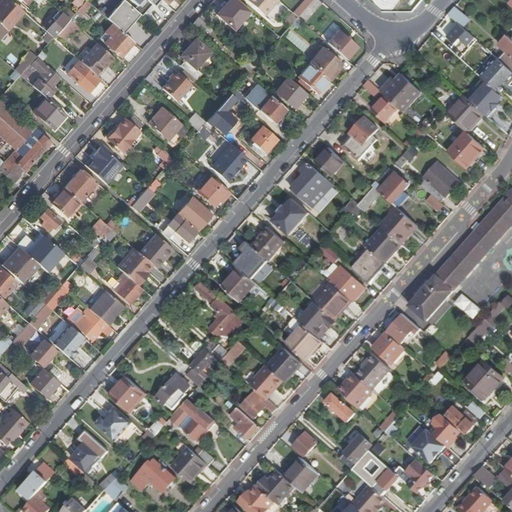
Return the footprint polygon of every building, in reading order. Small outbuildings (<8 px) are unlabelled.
[(2,0),(0,2),(0,25),(6,30),(7,31),(23,12),(9,0),(2,0)] [(176,13),(165,3),(161,0),(156,0),(152,5),(150,4),(143,11),(137,6),(130,0),(122,0),(154,27),(161,18),(166,23),(176,13)] [(250,11),(237,0),(228,0),(215,15),(233,30),(250,11)] [(246,0),(266,17),(279,1),(277,0),(246,0)] [(306,0),(294,14),(297,17),(312,0),(306,0)] [(86,1),(75,13),(81,17),(91,6),(86,1)] [(449,15),(460,26),(466,19),(467,19),(468,18),(455,7),(449,15)] [(206,15),(203,12),(191,26),(203,37),(211,29),(201,21),(206,15)] [(294,14),(291,12),(283,20),(290,26),(297,17),(294,14)] [(62,14),(45,32),(48,34),(52,39),(56,34),(69,20),(62,14)] [(81,21),(73,15),(70,19),(69,20),(76,26),(81,21)] [(449,15),(444,20),(449,24),(450,22),(456,27),(448,38),(456,45),(461,40),(468,47),(475,39),(464,29),(460,26),(449,15)] [(466,19),(460,26),(464,29),(471,20),(468,18),(467,19),(466,19)] [(69,20),(56,34),(63,41),(76,26),(69,20)] [(133,43),(113,26),(105,34),(110,39),(105,44),(120,58),(133,43)] [(346,60),(358,47),(338,30),(326,43),(346,60)] [(268,41),(273,45),(280,38),(275,33),(268,41)] [(42,40),(47,45),(52,39),(48,34),(42,40)] [(511,40),(508,37),(499,47),(506,53),(499,60),(511,71),(511,40)] [(179,66),(196,81),(202,74),(196,69),(210,52),(196,40),(180,57),(184,61),(179,66)] [(85,54),(79,62),(82,64),(94,75),(101,68),(105,64),(107,66),(113,58),(95,43),(85,54)] [(309,63),(309,64),(328,80),(337,70),(342,64),(322,47),(309,63)] [(492,54),(476,73),(500,94),(506,88),(504,86),(511,77),(511,71),(499,60),(492,54)] [(45,98),(47,100),(56,90),(49,83),(56,75),(36,57),(29,66),(20,76),(25,80),(34,69),(40,75),(31,86),(45,98)] [(14,71),(20,76),(29,66),(23,61),(14,71)] [(242,61),(236,67),(246,75),(251,71),(252,69),(242,61)] [(94,75),(82,64),(70,78),(88,93),(99,80),(94,75)] [(317,94),(328,80),(309,64),(298,77),(317,94)] [(338,71),(337,70),(328,80),(329,81),(338,71)] [(255,75),(251,71),(246,75),(251,79),(255,75)] [(169,76),(156,91),(171,103),(189,83),(176,72),(171,77),(169,76)] [(381,90),(386,84),(375,74),(370,80),(381,90)] [(397,80),(384,94),(385,96),(399,108),(402,110),(407,104),(420,90),(402,74),(397,80)] [(455,88),(461,94),(470,84),(458,74),(451,82),(456,88),(455,88)] [(306,95),(287,77),(274,92),(293,109),(306,95)] [(394,77),(381,91),(384,94),(397,80),(394,77)] [(369,81),(364,86),(374,95),(378,89),(369,81)] [(285,109),(256,84),(245,98),(273,123),(285,109)] [(230,94),(221,104),(220,105),(226,110),(236,99),(230,94)] [(399,108),(385,96),(372,111),(386,123),(399,108)] [(464,96),(447,115),(467,132),(468,133),(485,115),(464,96)] [(52,129),(65,115),(47,100),(45,98),(32,111),(52,129)] [(245,108),(239,102),(235,107),(241,113),(245,108)] [(51,143),(34,129),(32,132),(0,103),(0,136),(16,151),(0,169),(15,183),(51,143)] [(402,110),(405,113),(410,107),(407,104),(402,110)] [(205,122),(211,128),(213,126),(223,135),(235,121),(224,111),(223,112),(218,108),(205,122)] [(148,124),(167,141),(180,126),(161,109),(148,124)] [(195,114),(187,123),(197,132),(205,122),(195,114)] [(365,118),(351,135),(352,136),(342,146),(358,161),(377,140),(372,136),(378,130),(365,118)] [(123,121),(106,140),(121,153),(138,133),(123,121)] [(202,127),(198,133),(204,138),(208,132),(202,127)] [(262,127),(250,140),(265,153),(276,140),(262,127)] [(467,132),(449,153),(467,169),(486,149),(468,133),(467,132)] [(105,184),(121,168),(92,139),(76,156),(105,184)] [(246,158),(230,144),(210,168),(226,182),(246,158)] [(332,177),(345,162),(329,147),(316,162),(332,177)] [(168,164),(172,160),(161,151),(157,155),(168,164)] [(404,154),(397,163),(399,166),(407,157),(404,154)] [(326,179),(308,163),(301,172),(305,175),(293,189),(307,201),(312,196),(320,186),(326,179)] [(438,164),(420,184),(432,196),(441,203),(459,182),(438,164)] [(79,201),(95,183),(80,169),(64,188),(79,201)] [(380,185),(376,181),(372,186),(374,188),(381,194),(393,204),(403,192),(410,185),(396,173),(382,188),(380,186),(380,185)] [(229,193),(211,177),(197,192),(213,206),(219,200),(221,202),(229,193)] [(147,188),(151,192),(157,185),(153,181),(147,188)] [(147,188),(142,184),(139,187),(140,188),(127,203),(131,207),(147,188)] [(325,191),(320,186),(312,196),(317,200),(325,191)] [(64,188),(52,201),(43,193),(38,199),(48,208),(49,209),(54,203),(59,208),(57,211),(65,218),(79,201),(64,188)] [(147,188),(131,207),(135,210),(151,192),(147,188)] [(364,212),(373,220),(376,216),(368,208),(381,194),(374,188),(358,207),(364,212)] [(511,190),(491,215),(410,306),(428,322),(511,225),(511,190)] [(408,196),(403,192),(393,204),(397,208),(398,209),(408,196)] [(441,203),(432,196),(427,202),(438,212),(444,206),(441,203)] [(272,217),(290,235),(310,215),(291,197),(272,217)] [(192,198),(186,204),(193,210),(195,208),(193,207),(197,203),(192,198)] [(349,216),(352,213),(358,207),(352,202),(343,211),(349,216)] [(176,214),(185,221),(196,231),(206,220),(202,217),(203,215),(201,213),(205,209),(197,203),(193,207),(195,208),(193,210),(186,204),(176,214)] [(358,207),(352,213),(358,218),(364,212),(358,207)] [(64,222),(49,209),(48,208),(46,210),(59,222),(52,229),(56,231),(64,222)] [(401,245),(418,225),(398,209),(397,208),(381,227),(383,228),(401,245)] [(211,214),(205,209),(201,213),(203,215),(202,217),(206,220),(211,214)] [(59,222),(46,210),(45,210),(39,218),(43,221),(40,225),(48,232),(51,228),(52,229),(59,222)] [(268,228),(273,232),(279,226),(268,216),(262,222),(268,228)] [(104,238),(111,230),(106,225),(99,219),(92,228),(104,238)] [(111,219),(106,225),(111,230),(116,224),(111,219)] [(187,242),(196,231),(185,221),(175,232),(187,242)] [(293,236),(306,247),(306,246),(319,232),(306,221),(293,236)] [(341,225),(336,231),(345,239),(350,233),(341,225)] [(255,249),(269,262),(286,243),(273,232),(268,228),(261,236),(264,238),(255,249)] [(385,264),(401,245),(383,228),(366,247),(370,250),(385,264)] [(18,248),(26,255),(31,249),(10,231),(5,237),(18,248)] [(306,246),(306,247),(308,249),(321,234),(319,232),(306,246)] [(151,264),(153,267),(161,258),(164,260),(172,250),(155,235),(139,254),(151,264)] [(264,238),(261,236),(252,247),(255,249),(264,238)] [(334,263),(339,257),(324,244),(319,251),(334,263)] [(21,284),(38,265),(26,255),(18,248),(2,267),(21,284)] [(99,253),(94,249),(86,258),(91,262),(99,253)] [(133,249),(116,268),(123,274),(137,286),(143,279),(140,276),(143,273),(151,264),(139,254),(133,249)] [(353,270),(369,284),(386,265),(385,264),(370,250),(353,270)] [(91,262),(86,258),(78,268),(87,276),(95,266),(91,262)] [(304,259),(287,278),(292,282),(308,263),(304,259)] [(328,281),(332,284),(351,301),(353,303),(366,289),(340,267),(328,281)] [(387,267),(382,273),(388,278),(393,272),(387,267)] [(0,295),(6,301),(19,285),(0,269),(0,295)] [(222,288),(240,303),(256,284),(239,269),(222,288)] [(122,286),(116,293),(128,304),(140,289),(137,286),(123,274),(116,281),(119,284),(122,286)] [(351,301),(332,284),(329,288),(323,283),(310,298),(317,304),(332,317),(342,307),(344,308),(351,301)] [(50,299),(61,286),(58,284),(47,296),(50,299)] [(122,286),(119,284),(113,290),(116,293),(122,286)] [(201,284),(196,289),(214,304),(212,306),(222,315),(210,329),(218,336),(219,335),(221,338),(229,339),(244,321),(201,284)] [(52,311),(68,292),(61,286),(50,299),(45,305),(51,311),(52,311)] [(107,327),(124,308),(107,293),(90,312),(104,324),(107,327)] [(455,303),(474,319),(482,309),(463,293),(455,303)] [(511,305),(511,298),(507,294),(485,319),(493,327),(494,328),(497,324),(496,323),(497,321),(495,320),(506,307),(509,309),(511,305)] [(47,296),(42,302),(45,305),(50,299),(47,296)] [(0,318),(10,307),(0,298),(0,318)] [(42,302),(37,298),(24,312),(32,319),(45,305),(42,302)] [(275,301),(270,306),(276,312),(281,306),(275,301)] [(303,326),(316,338),(327,325),(330,327),(336,320),(334,319),(332,317),(317,304),(300,324),(303,326)] [(28,324),(35,330),(51,311),(45,305),(28,324)] [(342,307),(332,317),(334,319),(344,308),(342,307)] [(73,324),(90,339),(95,334),(97,336),(101,331),(99,329),(104,324),(90,312),(87,309),(73,324)] [(386,333),(400,345),(412,332),(416,334),(420,329),(403,314),(393,326),(391,327),(386,333)] [(179,333),(184,328),(174,319),(169,325),(179,333)] [(474,332),(480,336),(483,339),(493,327),(485,319),(474,332)] [(28,324),(20,333),(27,339),(35,330),(28,324)] [(107,337),(113,331),(107,327),(104,324),(99,329),(101,331),(107,337)] [(239,342),(245,347),(261,329),(255,324),(239,342)] [(327,325),(316,338),(319,340),(330,328),(330,327),(327,325)] [(286,344),(306,362),(323,343),(319,340),(316,338),(303,326),(286,344)] [(76,342),(81,337),(74,331),(70,336),(76,342)] [(480,336),(474,332),(468,338),(474,343),(480,336)] [(393,365),(406,350),(400,345),(386,333),(374,348),(393,365)] [(12,343),(6,338),(0,344),(0,351),(2,353),(12,343)] [(42,340),(28,357),(40,368),(55,352),(42,340)] [(232,367),(246,348),(237,342),(223,361),(232,367)] [(12,343),(4,352),(8,356),(16,347),(12,343)] [(216,355),(222,361),(229,353),(220,345),(213,353),(216,355)] [(273,357),(266,365),(274,373),(282,379),(292,367),(294,368),(299,362),(282,347),(273,357)] [(72,362),(85,373),(96,360),(89,353),(87,355),(82,351),(72,362)] [(222,361),(216,355),(212,358),(205,351),(191,367),(194,370),(199,374),(209,364),(215,369),(222,361)] [(442,369),(452,357),(447,352),(436,364),(442,369)] [(391,371),(373,354),(367,361),(369,362),(364,367),(356,376),(373,391),(391,371)] [(466,382),(487,400),(505,379),(484,360),(466,382)] [(0,398),(5,403),(16,390),(22,394),(27,389),(0,365),(0,398)] [(292,367),(282,379),(283,380),(294,368),(292,367)] [(46,399),(59,384),(43,370),(30,385),(46,399)] [(199,374),(194,370),(190,375),(201,385),(205,379),(199,374)] [(439,371),(435,376),(432,380),(437,384),(444,375),(439,371)] [(435,376),(431,372),(423,380),(428,384),(432,380),(435,376)] [(282,379),(274,373),(258,392),(277,408),(284,400),(277,394),(286,383),(283,380),(282,379)] [(373,391),(356,376),(354,374),(349,380),(351,382),(341,393),(359,409),(374,392),(373,391)] [(190,387),(177,375),(156,399),(164,406),(167,404),(173,409),(185,396),(184,395),(190,387)] [(130,413),(146,394),(127,377),(118,386),(121,389),(113,398),(130,413)] [(202,395),(211,385),(205,379),(201,385),(196,390),(202,395)] [(351,382),(349,380),(339,392),(341,393),(351,382)] [(118,386),(110,396),(113,398),(121,389),(118,386)] [(273,413),(277,408),(258,392),(256,391),(242,407),(255,419),(266,407),(273,413)] [(325,403),(348,422),(355,413),(332,394),(325,403)] [(172,417),(170,419),(180,428),(191,415),(196,419),(184,431),(198,444),(211,430),(209,429),(216,422),(189,398),(172,417)] [(484,410),(473,401),(468,406),(479,415),(484,410)] [(455,423),(453,425),(460,431),(465,436),(474,425),(454,407),(447,416),(455,423)] [(260,427),(238,408),(231,417),(239,424),(235,428),(248,440),(260,427)] [(97,425),(115,441),(131,422),(116,409),(109,416),(106,414),(97,425)] [(17,435),(28,423),(12,410),(0,423),(0,441),(5,445),(15,435),(17,435)] [(386,432),(392,425),(401,415),(396,411),(381,428),(386,432)] [(447,446),(449,449),(459,438),(456,436),(460,431),(453,425),(441,414),(433,424),(436,426),(431,432),(447,446)] [(159,423),(151,431),(156,436),(164,427),(159,423)] [(397,430),(392,425),(386,432),(391,437),(397,430)] [(151,431),(145,427),(143,429),(147,432),(143,436),(150,442),(156,436),(151,431)] [(412,447),(431,464),(437,458),(441,452),(447,446),(431,432),(428,430),(412,447)] [(81,437),(104,456),(108,452),(85,432),(81,437)] [(318,442),(306,433),(293,447),(305,457),(318,442)] [(361,435),(340,459),(353,470),(369,451),(373,446),(361,435)] [(104,456),(81,437),(79,439),(85,444),(72,458),(87,471),(90,473),(95,467),(93,464),(100,456),(102,458),(104,456)] [(372,450),(379,456),(385,448),(378,442),(372,450)] [(199,457),(188,448),(172,467),(191,484),(207,465),(199,457)] [(203,451),(199,457),(207,465),(210,467),(215,461),(203,451)] [(400,478),(369,451),(353,470),(370,485),(383,497),(400,478)] [(293,485),(303,493),(320,474),(301,458),(295,465),(297,466),(286,478),(293,485)] [(68,459),(64,463),(82,480),(82,479),(86,475),(68,459)] [(409,486),(419,494),(436,476),(431,471),(417,459),(406,472),(415,480),(409,486)] [(150,462),(133,482),(143,490),(150,482),(163,493),(165,491),(176,479),(155,460),(152,464),(150,462)] [(39,491),(55,473),(45,463),(21,491),(31,500),(39,491)] [(475,475),(490,489),(493,486),(498,480),(483,466),(475,475)] [(100,486),(105,491),(118,478),(123,473),(118,469),(100,486)] [(257,492),(273,507),(293,485),(286,478),(279,472),(270,483),(268,481),(257,492)] [(511,478),(505,472),(499,478),(511,488),(511,493),(504,501),(511,507),(511,478)] [(94,482),(86,475),(82,479),(85,482),(84,483),(89,487),(94,482)] [(118,478),(105,491),(117,501),(123,493),(119,490),(125,484),(118,478)] [(119,490),(123,493),(128,488),(125,484),(119,490)] [(370,485),(354,504),(362,511),(375,511),(376,511),(375,511),(380,505),(381,506),(387,499),(383,497),(370,485)] [(485,485),(463,506),(468,511),(477,511),(495,496),(485,485)] [(243,503),(254,489),(252,487),(240,500),(243,503)] [(254,489),(243,503),(238,508),(242,511),(269,511),(274,507),(273,507),(257,492),(254,489)] [(47,498),(39,491),(31,500),(23,509),(26,511),(53,511),(43,503),(47,498)] [(61,511),(85,511),(87,511),(73,499),(61,511)]
